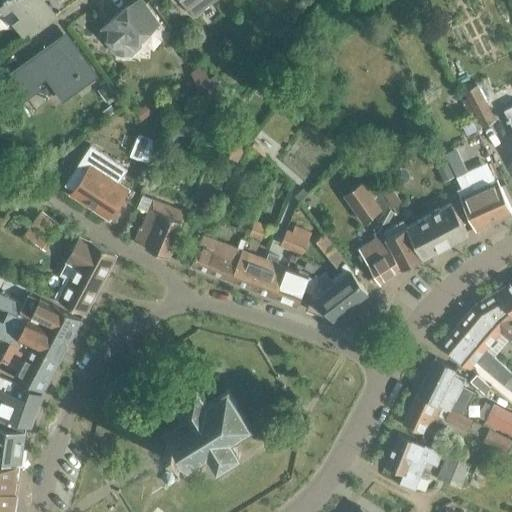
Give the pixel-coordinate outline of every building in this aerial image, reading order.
[(45,0),(0,0),(0,2),(25,37),(56,15),(45,0)] [(118,55),(132,55),(142,47),(142,40),(160,24),(142,0),(141,0),(126,8),(102,28),(102,36),(118,55)] [(181,0),(194,17),(216,0),(181,0)] [(47,76),(64,99),(97,76),(67,34),(8,77),(24,99),(38,88),(36,85),(47,76)] [(464,92),(483,128),(495,121),(477,85),(464,92)] [(312,113),(322,121),(328,114),(318,106),(312,113)] [(231,118),(242,128),(247,122),(237,112),(231,118)] [(157,140),(139,132),(130,155),(148,162),(157,140)] [(73,190),(71,193),(109,218),(123,197),(113,191),(127,168),(90,144),(65,184),(73,190)] [(511,211),(498,181),(473,192),(464,174),(456,178),(461,189),(457,191),(476,231),(511,214),(511,211)] [(393,207),(379,187),(372,176),(345,195),(364,222),(382,209),(383,211),(374,228),(377,230),(373,232),(377,238),(359,249),(362,253),(359,255),(363,263),(366,261),(381,283),(402,270),(383,233),(385,229),(394,212),(392,209),(393,207)] [(379,187),(393,207),(402,202),(388,181),(379,187)] [(407,228),(423,259),(469,234),(453,204),(452,204),(446,192),(421,204),(427,217),(407,228)] [(146,248),(171,257),(185,222),(184,222),(188,212),(154,199),(143,226),(141,226),(135,241),(147,245),(146,248)] [(26,236),(45,249),(62,225),(44,211),(26,236)] [(423,259),(407,228),(403,220),(385,229),(383,233),(402,270),(423,259)] [(250,235),(262,240),(268,225),(256,221),(250,235)] [(281,244),(303,253),(313,231),(296,224),(293,231),(287,229),(281,244)] [(208,271),(220,241),(204,234),(192,265),(208,271)] [(317,274),(310,292),(314,293),(308,309),(335,318),(368,293),(351,272),(353,271),(325,234),(316,241),(341,274),(335,278),(337,282),(334,284),(326,273),(321,276),(317,274)] [(69,268),(101,284),(117,254),(88,239),(78,259),(74,257),(69,268)] [(231,280),(243,250),(220,241),(208,271),(231,280)] [(251,288),(263,257),(243,250),(231,280),(251,288)] [(307,260),(319,266),(319,265),(317,264),(320,257),(311,252),(307,260)] [(276,297),(288,267),(267,259),(256,289),(276,297)] [(316,273),(319,266),(307,260),(298,271),(288,267),(276,297),(298,306),(305,290),(310,292),(317,274),(316,273)] [(85,315),(101,284),(69,268),(65,274),(69,276),(56,300),(85,315)] [(511,311),(511,283),(500,291),(511,311)] [(511,341),(511,311),(500,291),(476,304),(496,328),(510,339),(511,341)] [(0,307),(28,320),(42,327),(43,325),(72,340),(83,319),(38,297),(31,309),(0,292),(0,307)] [(495,356),(510,339),(496,328),(476,304),(458,325),(495,356)] [(61,361),(72,340),(43,325),(42,327),(28,320),(23,330),(5,321),(0,331),(0,336),(30,350),(32,345),(61,361)] [(494,357),(495,356),(458,325),(441,345),(470,368),(479,357),(487,365),(485,367),(504,383),(511,373),(511,372),(508,370),(494,357)] [(45,392),(61,361),(32,345),(30,350),(16,376),(45,392)] [(418,394),(451,410),(467,376),(455,370),(456,366),(436,356),(418,394)] [(0,409),(0,427),(27,432),(28,425),(32,426),(43,395),(18,385),(19,382),(0,374),(0,398),(3,400),(0,409)] [(228,386),(207,399),(197,384),(171,400),(181,416),(161,428),(169,442),(160,448),(168,460),(177,455),(185,468),(206,455),(215,470),(241,454),(231,439),(252,426),(228,386)] [(446,418),(451,410),(418,394),(404,423),(433,436),(442,416),(446,418)] [(503,427),(511,431),(511,412),(510,412),(503,427)] [(482,441),(506,453),(511,441),(511,437),(489,426),(482,441)] [(27,432),(0,427),(0,460),(18,463),(21,464),(27,432)] [(427,461),(438,465),(443,452),(398,434),(385,466),(403,473),(399,483),(416,489),(427,461)] [(437,477),(461,487),(471,464),(447,454),(437,477)] [(0,511),(13,511),(16,491),(13,490),(18,463),(0,460),(0,511)]
